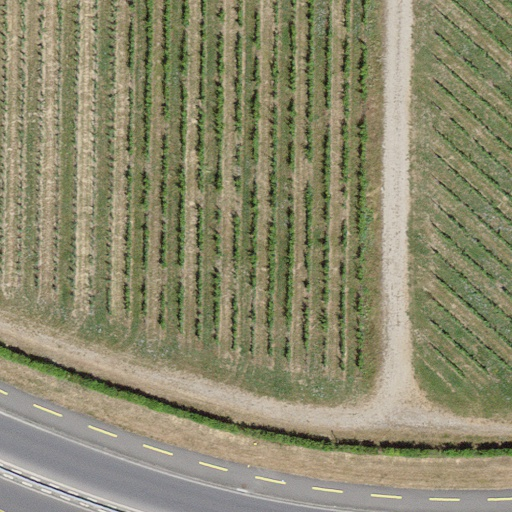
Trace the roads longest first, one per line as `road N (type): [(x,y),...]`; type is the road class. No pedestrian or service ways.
road 1 (track): [(400,0),(394,413),(306,415),(188,387),(0,325)]
road 2 (primary): [(226,511),(0,433)]
